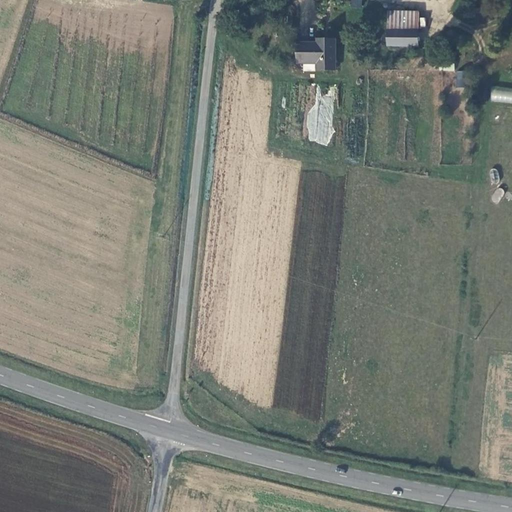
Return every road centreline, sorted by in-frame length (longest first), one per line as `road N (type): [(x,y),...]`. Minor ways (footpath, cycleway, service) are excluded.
road 1 (unclassified): [(209,0),(167,431)]
road 2 (primary): [(511,506),(167,431)]
road 3 (primary): [(167,431),(0,375)]
